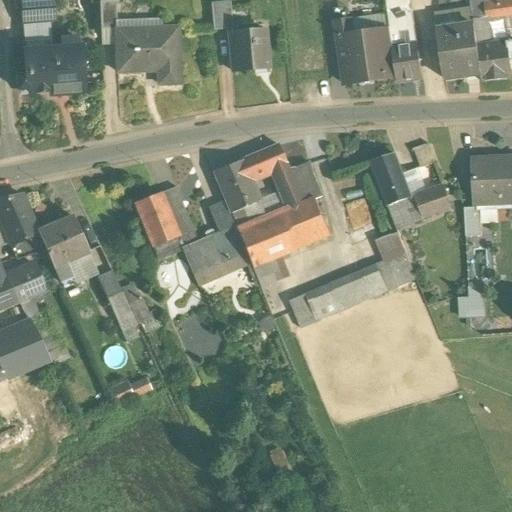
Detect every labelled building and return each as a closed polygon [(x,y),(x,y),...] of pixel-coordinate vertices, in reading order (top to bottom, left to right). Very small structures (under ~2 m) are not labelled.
[(52,0),(21,0),(23,24),(53,21),(52,0)] [(416,46),(409,0),(386,0),(388,16),(390,30),(393,49),(416,46)] [(483,0),(469,0),(471,10),(473,21),(485,18),(483,6),(484,6),(483,0)] [(511,1),(484,6),(483,6),(485,18),(486,18),(486,21),(504,18),(511,16),(511,1)] [(115,2),(99,3),(100,31),(116,30),(115,2)] [(228,4),(212,5),(214,29),(230,28),(228,4)] [(471,10),(435,15),(438,31),(474,25),(473,21),(471,10)] [(393,49),(390,30),(388,16),(337,23),(346,87),(397,79),(393,49)] [(485,18),(473,21),(474,25),(477,47),(490,45),(486,21),(486,18),(485,18)] [(504,18),(486,21),(490,45),(506,42),(510,42),(509,32),(506,33),(504,18)] [(474,25),(438,31),(445,80),(481,74),(477,47),(474,25)] [(264,30),(229,33),(233,72),(268,69),(264,30)] [(177,33),(115,34),(116,73),(143,72),(143,67),(152,67),(153,72),(158,72),(158,86),(179,85),(177,33)] [(79,37),(60,38),(61,49),(47,50),(51,93),(51,96),(83,93),(81,70),(87,64),(80,59),(79,37)] [(47,42),(24,43),(26,76),(16,77),(17,91),(29,90),(29,94),(51,93),(47,50),(47,42)] [(490,45),(477,47),(481,74),(482,83),(511,78),(509,66),(506,42),(490,45)] [(416,46),(393,49),(397,79),(398,83),(422,80),(417,46),(416,46)] [(428,145),(413,151),(413,152),(415,152),(422,170),(435,165),(428,145)] [(288,171),(278,147),(254,157),(262,176),(264,175),(263,174),(269,172),(287,211),(303,205),(288,171)] [(396,156),(372,165),(389,208),(405,201),(412,199),(403,175),(396,159),(397,158),(396,156)] [(254,157),(240,163),(248,182),(262,176),(254,157)] [(511,159),(474,161),(476,204),(511,202),(511,159)] [(240,163),(214,174),(231,214),(258,203),(248,182),(240,163)] [(307,163),(288,171),(303,205),(316,200),(316,201),(322,198),(307,163)] [(418,170),(403,175),(412,199),(415,198),(427,193),(418,170)] [(427,193),(415,198),(423,221),(452,210),(444,187),(427,193)] [(169,220),(186,214),(176,190),(160,195),(169,220)] [(169,220),(160,195),(135,206),(152,250),(175,240),(177,239),(169,220)] [(21,196),(0,201),(0,221),(0,222),(10,244),(11,246),(38,234),(37,233),(21,196)] [(354,237),(374,232),(366,198),(346,203),(354,237)] [(412,199),(405,201),(415,224),(423,221),(415,198),(412,199)] [(240,233),(237,234),(245,253),(252,271),(267,264),(330,236),(316,201),(316,200),(303,205),(287,211),(285,212),(265,221),(240,233)] [(405,201),(389,208),(398,231),(415,224),(405,201)] [(258,203),(231,214),(240,233),(265,221),(258,203)] [(224,204),(208,211),(218,234),(234,227),(224,204)] [(481,237),(480,209),(465,209),(466,238),(481,237)] [(186,214),(169,220),(177,239),(175,240),(181,250),(197,243),(186,214)] [(72,218),(37,233),(45,250),(60,284),(72,279),(66,263),(88,253),(72,218)] [(0,222),(0,248),(10,244),(0,222)] [(197,243),(181,250),(182,252),(193,276),(245,253),(237,234),(234,227),(218,234),(197,243)] [(38,234),(11,246),(16,260),(45,250),(38,234)] [(175,240),(152,250),(157,263),(182,252),(181,250),(175,240)] [(88,253),(66,263),(72,279),(75,285),(95,277),(88,253)] [(406,254),(376,267),(386,292),(416,279),(406,254)] [(267,264),(252,271),(260,291),(276,284),(267,264)] [(33,265),(4,277),(4,278),(5,277),(16,303),(19,302),(43,292),(33,265)] [(0,310),(5,308),(16,303),(5,277),(4,278),(4,277),(0,266),(0,310)] [(375,266),(361,272),(372,298),(386,292),(376,267),(375,266)] [(361,272),(304,296),(315,322),(372,298),(361,272)] [(127,307),(112,273),(97,280),(121,333),(136,326),(127,307)] [(469,291),(470,297),(459,297),(459,317),(486,316),(485,291),(469,291)] [(304,296),(288,303),(299,330),(315,323),(315,322),(304,296)] [(140,300),(127,307),(136,326),(149,320),(140,300)] [(16,303),(5,308),(16,328),(29,323),(19,302),(16,303)] [(43,315),(29,323),(39,341),(48,337),(53,334),(43,315)] [(16,328),(0,334),(0,372),(4,381),(50,362),(39,341),(29,323),(16,328)] [(48,337),(39,341),(50,362),(59,358),(48,337)] [(127,379),(107,388),(115,405),(151,389),(146,379),(129,386),(127,379)] [(281,446),(269,451),(278,476),(290,471),(281,446)]
